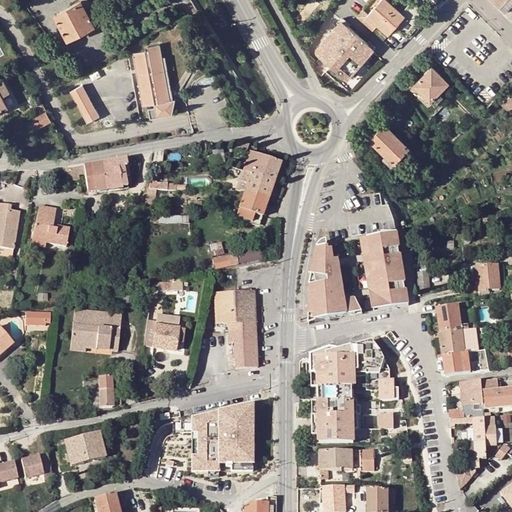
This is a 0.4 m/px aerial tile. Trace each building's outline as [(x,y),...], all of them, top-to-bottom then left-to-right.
[(393,23),(402,13),(387,0),(380,0),(366,15),(388,35),(396,26),(393,23)] [(511,3),(511,0),(491,0),(504,12),(511,3)] [(54,15),(67,40),(94,25),(81,1),(54,15)] [(393,23),(396,26),(405,16),(402,13),(393,23)] [(314,51),(348,81),(376,49),(342,19),(314,51)] [(146,50),(134,52),(143,105),(156,103),(156,107),(149,108),(151,118),(173,115),(176,99),(169,100),(168,89),(169,89),(161,43),(149,45),(150,50),(147,51),(146,50)] [(431,101),(439,92),(448,83),(432,67),(413,85),(431,101)] [(0,110),(7,106),(2,96),(10,92),(3,80),(0,80),(0,110)] [(83,84),(70,90),(87,122),(100,116),(83,84)] [(444,96),(439,92),(431,101),(435,106),(444,96)] [(45,110),(40,102),(22,112),(24,116),(38,109),(40,113),(45,110)] [(50,119),(46,112),(32,120),(36,129),(51,122),(50,119)] [(383,160),(395,171),(399,167),(397,164),(398,162),(397,160),(409,148),(384,124),(369,139),(387,156),(383,160)] [(248,146),(237,142),(235,148),(246,152),(246,151),(248,146)] [(397,164),(399,167),(413,152),(409,148),(397,160),(398,162),(397,164)] [(280,163),(254,154),(250,152),(243,172),(248,173),(251,174),(273,182),(280,163)] [(88,193),(113,189),(126,186),(125,177),(128,177),(125,159),(108,162),(97,164),(83,166),(88,193)] [(245,191),(268,199),(273,185),(273,182),(251,174),(250,177),(245,191)] [(145,199),(144,204),(154,205),(155,190),(146,190),(145,199)] [(268,199),(245,191),(236,216),(259,224),(268,199)] [(9,209),(0,207),(0,251),(11,254),(17,216),(8,214),(9,209)] [(55,210),(39,207),(33,238),(45,241),(45,243),(64,247),(68,229),(52,226),(55,210)] [(397,234),(383,234),(383,237),(368,239),(371,255),(381,253),(382,261),(372,263),(375,288),(386,287),(388,295),(377,296),(379,312),(409,307),(397,234)] [(44,248),(45,243),(45,241),(33,238),(32,246),(44,248)] [(371,255),(368,239),(363,240),(375,312),(379,312),(377,296),(388,295),(386,287),(375,288),(372,263),(382,261),(381,253),(371,255)] [(329,252),(327,242),(322,244),(319,247),(317,250),(311,282),(309,323),(315,322),(315,320),(356,314),(355,308),(359,306),(356,300),(344,302),(340,302),(335,268),(324,270),(323,264),(334,262),(332,251),(329,252)] [(221,243),(209,246),(212,257),(224,254),(221,243)] [(237,253),(237,255),(238,264),(277,258),(276,247),(237,253)] [(213,260),(214,268),(238,264),(237,255),(213,260)] [(478,267),(479,277),(480,282),(481,297),(491,295),(491,290),(501,290),(499,265),(478,267)] [(340,302),(344,302),(339,268),(335,268),(340,302)] [(429,272),(418,273),(420,290),(430,289),(429,272)] [(151,291),(157,291),(171,291),(171,283),(151,283),(151,291)] [(257,367),(255,290),(214,294),(216,318),(223,318),(223,324),(228,324),(229,343),(234,343),(236,368),(257,367)] [(133,296),(111,298),(112,306),(134,304),(133,296)] [(363,314),(359,306),(355,308),(356,314),(363,314)] [(436,310),(440,334),(463,331),(459,307),(436,310)] [(122,317),(75,311),(70,347),(85,348),(98,350),(98,346),(110,348),(110,352),(118,353),(122,317)] [(50,313),(25,313),(25,325),(44,326),(44,323),(50,324),(50,313)] [(499,318),(500,326),(511,324),(511,317),(499,318)] [(176,343),(178,329),(149,325),(147,343),(152,344),(152,348),(175,352),(176,343)] [(479,351),(476,329),(468,330),(463,331),(463,335),(473,334),(476,352),(479,351)] [(0,330),(0,354),(12,345),(0,330)] [(443,353),(443,356),(471,352),(476,352),(473,334),(463,335),(463,331),(440,334),(443,353)] [(318,436),(318,444),(353,443),(353,430),(358,430),(357,401),(353,402),(353,372),(352,366),(367,366),(367,372),(367,391),(381,391),(381,401),(400,401),(400,389),(396,389),(396,381),(391,381),(388,381),(388,371),(391,371),(390,370),(382,370),(385,360),(381,353),(377,347),(373,348),(371,342),(346,349),(339,351),(332,349),(311,357),(311,375),(318,375),(318,388),(318,402),(312,402),(312,436),(318,436)] [(471,352),(443,356),(446,377),(468,373),(467,363),(473,362),(471,352)] [(382,370),(390,370),(385,360),(382,370)] [(112,399),(112,378),(99,378),(99,380),(99,385),(100,413),(100,415),(119,411),(119,398),(112,399)] [(511,407),(511,387),(506,387),(507,390),(501,390),(500,380),(483,382),(485,410),(511,407)] [(484,414),(480,381),(460,383),(464,413),(450,414),(450,420),(453,420),(462,420),(484,418),(484,414)] [(255,408),(192,408),(191,432),(198,432),(197,454),(190,454),(190,472),(254,473),(255,408)] [(394,414),(381,414),(381,429),(394,429),(394,414)] [(485,442),(484,427),(484,419),(484,418),(462,420),(462,424),(474,424),(474,443),(485,442)] [(484,427),(496,427),(495,418),(484,419),(484,427)] [(496,427),(484,427),(485,442),(485,447),(496,447),(496,427)] [(65,447),(58,449),(62,464),(69,462),(70,467),(105,457),(99,433),(63,443),(65,447)] [(486,460),(485,447),(485,442),(474,443),(468,443),(469,459),(469,470),(465,471),(457,475),(460,492),(465,486),(476,473),(476,469),(480,469),(480,460),(486,460)] [(507,454),(510,450),(504,445),(496,457),(502,461),(507,454)] [(375,451),(320,452),(321,471),(329,471),(353,471),(353,472),(375,472),(375,451)] [(36,457),(18,461),(22,482),(40,478),(41,483),(52,481),(45,453),(35,455),(36,457)] [(0,486),(15,483),(11,462),(0,464),(0,486)] [(329,471),(321,471),(321,480),(329,480),(329,471)] [(511,508),(511,486),(501,494),(511,508)] [(388,511),(389,490),(368,490),(368,494),(367,511),(388,511)] [(120,493),(116,494),(119,510),(124,508),(120,493)] [(128,511),(127,507),(124,508),(119,510),(116,494),(93,500),(96,511),(128,511)] [(243,508),(243,511),(268,511),(268,507),(273,507),(276,507),(276,497),(267,497),(267,503),(250,503),(243,508)]
